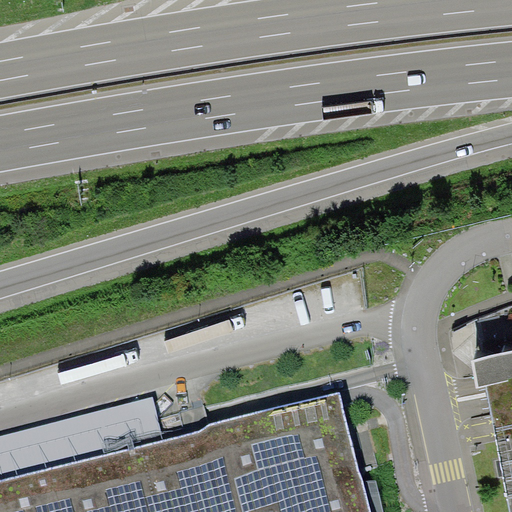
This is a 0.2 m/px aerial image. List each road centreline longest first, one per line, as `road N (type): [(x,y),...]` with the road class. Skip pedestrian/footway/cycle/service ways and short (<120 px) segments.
road 1 (motorway): [(0,286),(511,135)]
road 2 (motorway): [(0,143),(298,93),(511,70)]
road 3 (motorway): [(472,0),(0,72)]
road 4 (unclassified): [(444,511),(410,314),(447,255),(511,232)]
